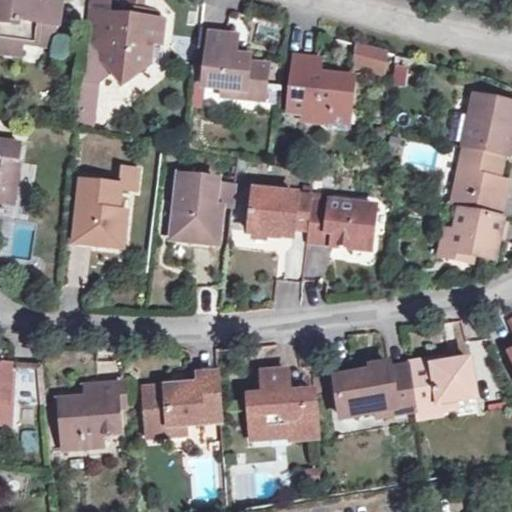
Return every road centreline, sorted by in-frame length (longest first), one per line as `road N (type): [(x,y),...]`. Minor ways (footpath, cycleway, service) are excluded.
road 1 (residential): [(511,285),(360,315),(176,334),(0,317)]
road 2 (residential): [(511,49),(334,0)]
